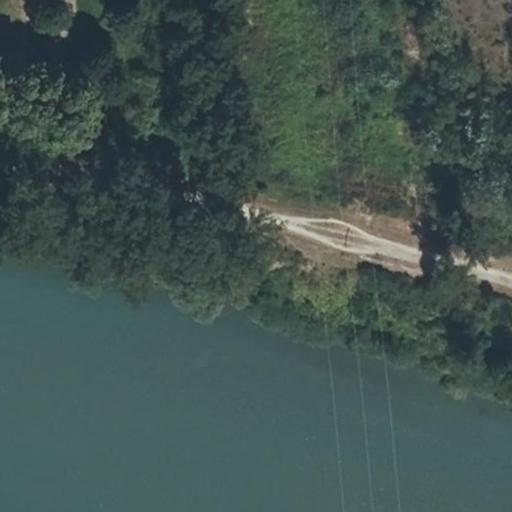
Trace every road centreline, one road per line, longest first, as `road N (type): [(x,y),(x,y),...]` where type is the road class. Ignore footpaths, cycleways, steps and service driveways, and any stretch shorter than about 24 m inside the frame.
road 1 (track): [(0,148),(230,201),(511,285)]
road 2 (track): [(0,138),(44,88),(75,0)]
